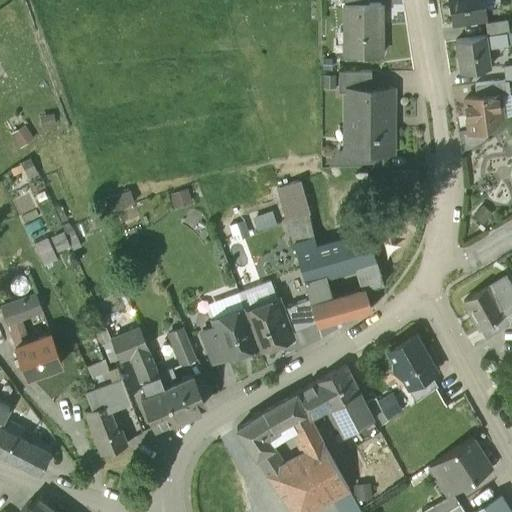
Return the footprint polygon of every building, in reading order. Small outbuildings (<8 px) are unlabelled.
[(482,0),(448,0),(452,24),(485,19),(482,0)] [(482,0),(485,19),(486,24),(504,21),(500,0),(482,0)] [(368,5),(344,5),(344,56),(380,56),(380,5),(368,5)] [(504,21),(486,24),(487,37),(506,34),(508,34),(506,21),(504,21)] [(487,37),(485,37),(487,48),(507,45),(506,34),(487,37)] [(485,37),(455,42),(460,73),(490,69),(487,48),(485,37)] [(511,66),(501,68),(503,82),(508,81),(511,80),(511,66)] [(370,90),(370,72),(338,72),(337,92),(345,92),(345,90),(370,90)] [(503,82),(474,85),(476,97),(498,95),(498,96),(509,94),(508,81),(503,82)] [(370,90),(345,90),(345,92),(345,126),(337,126),(337,150),(352,150),(357,155),(368,155),(373,150),(391,150),(391,126),(387,122),(387,109),(391,105),(391,91),(370,90)] [(476,97),(465,99),(466,106),(464,107),(465,116),(467,116),(469,133),(482,131),(501,119),(498,96),(498,95),(476,97)] [(308,212),(296,182),(295,182),(278,188),(287,220),(286,221),(295,253),(316,247),(308,212)] [(271,212),(253,219),(258,231),(276,224),(271,212)] [(316,247),(295,253),(304,280),(320,276),(355,266),(375,260),(366,232),(316,247)] [(375,260),(355,266),(362,289),(364,288),(364,290),(383,284),(375,260)] [(320,276),(304,280),(309,299),(311,303),(326,299),(320,276)] [(511,287),(506,276),(463,301),(479,330),(480,330),(511,310),(511,287)] [(326,299),(311,303),(317,323),(317,324),(370,309),(364,290),(364,288),(362,289),(326,299)] [(35,292),(0,305),(7,322),(42,310),(35,292)] [(277,299),(245,311),(257,345),(259,349),(291,337),(290,333),(280,309),(277,299)] [(309,299),(280,309),(290,333),(294,332),(317,323),(311,303),(309,299)] [(243,307),(212,319),(215,327),(224,354),(226,357),(257,345),(245,311),(243,307)] [(511,310),(480,330),(486,340),(511,323),(511,310)] [(224,354),(215,327),(201,332),(211,359),(218,356),(224,354)] [(140,328),(111,341),(119,359),(131,354),(147,347),(140,328)] [(50,332),(24,342),(22,337),(17,339),(19,344),(15,345),(19,357),(14,359),(16,364),(21,362),(26,376),(61,363),(50,332)] [(194,356),(185,333),(170,340),(180,362),(194,356)] [(435,370),(416,335),(387,352),(392,360),(393,371),(402,378),(407,386),(430,373),(435,370)] [(111,341),(103,344),(110,362),(119,359),(111,341)] [(147,347),(131,354),(135,365),(152,358),(147,347)] [(152,358),(135,365),(147,394),(164,387),(158,373),(152,358)] [(105,359),(87,367),(96,386),(111,380),(109,371),(105,359)] [(345,366),(315,382),(328,407),(332,405),(348,432),(349,431),(372,419),(372,418),(364,403),(365,402),(345,366)] [(117,430),(109,410),(129,402),(116,368),(109,371),(111,380),(96,386),(85,390),(92,408),(84,411),(101,453),(126,444),(120,429),(117,430)] [(171,368),(158,373),(164,387),(177,381),(171,368)] [(430,373),(407,386),(415,401),(437,386),(430,373)] [(177,381),(164,387),(176,418),(203,406),(190,375),(177,381)] [(315,382),(295,393),(306,411),(310,418),(328,407),(315,382)] [(147,394),(140,397),(153,428),(176,418),(164,387),(147,394)] [(402,411),(392,392),(377,400),(387,419),(402,411)] [(306,411),(295,393),(263,411),(236,429),(256,458),(273,447),(266,438),(278,430),(281,437),(293,430),(288,420),(306,411)] [(377,400),(375,397),(365,402),(364,403),(372,418),(372,419),(377,428),(387,419),(377,400)] [(8,408),(0,403),(0,422),(1,421),(8,408)] [(310,418),(306,411),(288,420),(293,430),(305,452),(323,443),(310,418)] [(372,419),(349,431),(356,443),(379,431),(377,428),(372,419)] [(49,454),(10,433),(13,428),(1,421),(0,422),(0,452),(30,468),(39,473),(49,454)] [(469,440),(439,459),(456,486),(469,477),(471,480),(490,469),(480,453),(478,454),(469,440)] [(305,452),(285,463),(268,474),(294,511),(304,511),(331,497),(347,488),(323,443),(305,452)] [(456,486),(439,459),(428,466),(447,495),(452,492),(457,488),(456,486)] [(447,495),(432,504),(436,511),(445,511),(459,503),(452,492),(447,495)] [(508,511),(499,496),(471,511),(508,511)] [(55,511),(38,498),(31,507),(26,504),(19,511),(55,511)] [(464,511),(459,503),(445,511),(464,511)]
